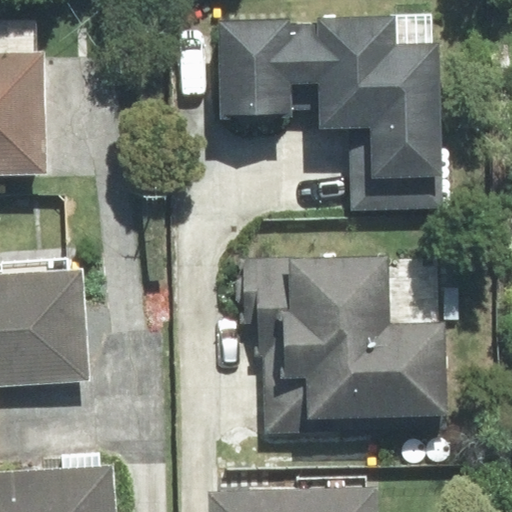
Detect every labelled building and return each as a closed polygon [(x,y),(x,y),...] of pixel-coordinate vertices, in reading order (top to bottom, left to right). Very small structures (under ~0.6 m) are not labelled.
[(436,37),(436,20),(328,15),(327,31),(297,29),(298,17),(226,14),(222,107),(301,110),(302,80),(325,81),(324,120),(379,123),(377,171),(449,174),(455,38),(436,37)] [(58,50),(0,48),(0,170),(56,171),(58,50)] [(395,312),(398,250),(300,245),(299,260),(247,257),(243,347),(290,350),(288,374),(316,375),(314,405),(454,413),(459,316),(395,312)] [(0,470),(2,471),(0,421),(0,386),(93,384),(89,270),(0,273),(0,470)] [(2,471),(0,470),(0,511),(121,511),(119,465),(2,471)] [(388,511),(390,490),(216,484),(214,511),(388,511)]
